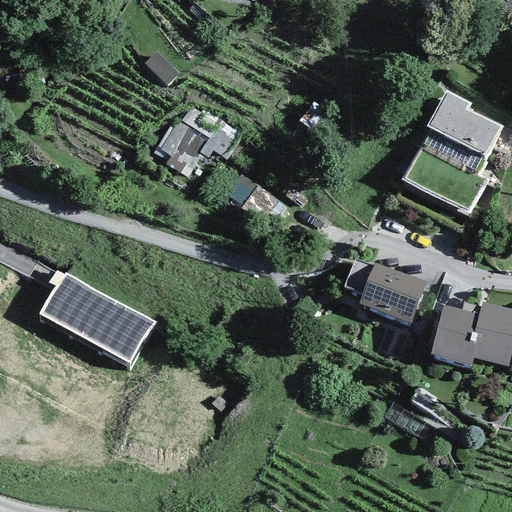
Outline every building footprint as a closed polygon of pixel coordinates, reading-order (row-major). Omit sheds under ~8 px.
[(455,0),(421,0),(415,9),(439,25),(455,0)] [(179,76),(157,54),(144,66),(167,89),(179,76)] [(430,132),(433,134),(482,158),(485,160),(501,128),(468,111),(471,106),(446,94),(427,131),(430,132)] [(160,160),(182,172),(200,141),(178,129),(160,160)] [(474,172),(482,158),(433,134),(430,132),(423,146),(474,172)] [(212,194),(247,213),(259,192),(223,173),(212,194)] [(411,327),(426,285),(374,267),(373,269),(355,262),(344,291),(363,299),(359,308),(411,327)] [(477,318),(442,309),(430,359),(471,369),(473,361),(507,369),(511,347),(511,312),(480,305),(477,318)]
